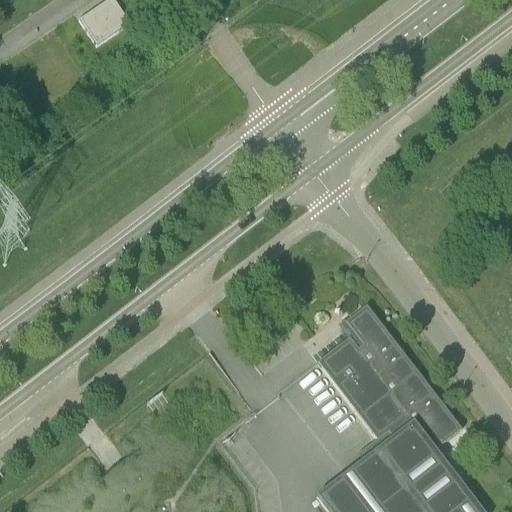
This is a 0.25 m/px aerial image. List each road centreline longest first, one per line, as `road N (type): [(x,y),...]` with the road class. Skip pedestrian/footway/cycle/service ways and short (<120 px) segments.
road 1 (tertiary): [(0,413),(312,172)]
road 2 (tertiary): [(278,125),(0,334)]
road 3 (unclassified): [(511,425),(312,172)]
road 4 (tertiary): [(312,172),(511,18)]
road 5 (tertiary): [(442,0),(278,125)]
